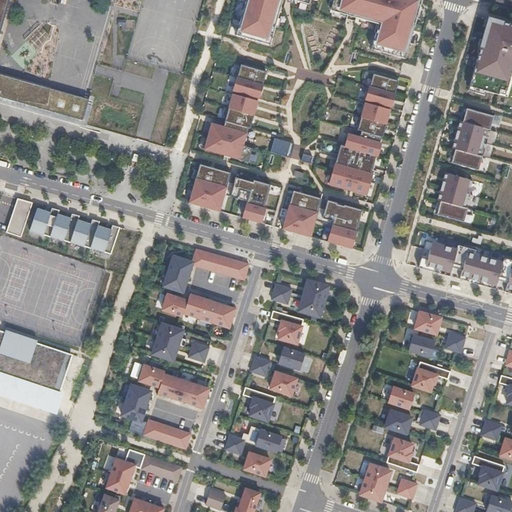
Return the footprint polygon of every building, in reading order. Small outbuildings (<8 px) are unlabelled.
[(0,0),(0,92),(5,98),(48,105),(51,88),(0,72),(0,34),(9,0),(0,0)] [(247,33),(245,38),(269,45),(280,7),(276,6),(278,0),(294,0),(294,1),(308,5),(309,0),(245,0),(237,30),(247,33)] [(332,0),(330,11),(347,16),(349,7),(358,9),(355,18),(376,24),(381,25),(378,34),(375,33),(372,43),(377,44),(376,51),(404,59),(421,0),(419,0),(332,0)] [(358,9),(349,7),(347,16),(355,18),(358,9)] [(510,26),(491,20),(488,29),(486,28),(482,40),(485,41),(483,49),(480,48),(469,87),(497,95),(499,90),(506,92),(511,69),(511,28),(509,28),(510,26)] [(211,123),(204,149),(248,162),(252,148),(243,146),(248,128),(250,129),(265,71),(240,64),(233,91),(235,92),(234,95),(232,94),(223,126),(211,123)] [(340,145),(328,185),(365,195),(372,173),(371,173),(375,156),(376,156),(380,143),(379,143),(381,137),(382,137),(390,107),(398,81),(372,74),(365,100),(367,101),(366,104),(364,103),(356,130),(361,131),(359,137),(348,134),(344,146),(340,145)] [(0,100),(83,120),(89,99),(51,88),(48,105),(5,98),(0,92),(0,100)] [(493,117),(466,109),(462,122),(459,121),(452,149),(454,149),(451,163),(477,170),(481,157),(479,156),(486,130),(489,131),(493,117)] [(274,138),(270,152),(290,158),(294,144),(274,138)] [(303,154),(301,161),(310,164),(312,157),(303,154)] [(199,164),(188,203),(212,209),(213,206),(220,208),(230,173),(199,164)] [(472,181),(445,173),(437,200),(440,201),(436,214),(463,222),(467,208),(464,207),(472,181)] [(235,178),(230,196),(247,202),(242,218),(260,223),(265,209),(263,208),(270,185),(253,180),(252,183),(235,178)] [(233,184),(228,182),(224,195),(230,196),(233,184)] [(293,191),(282,229),(310,237),(321,199),(293,191)] [(30,200),(13,195),(2,230),(18,235),(30,200)] [(327,201),(320,222),(331,226),(327,242),(350,249),(361,211),(343,206),(343,207),(336,205),(337,204),(327,201)] [(114,226),(34,205),(27,228),(107,251),(114,226)] [(318,208),(314,221),(320,222),(324,210),(318,208)] [(270,224),(273,214),(267,212),(264,221),(270,224)] [(482,238),(479,237),(478,240),(473,239),(472,243),(480,245),(482,238)] [(421,258),(418,267),(448,276),(451,267),(445,265),(447,259),(453,261),(452,263),(469,269),(468,272),(461,270),(459,279),(494,289),(496,280),(490,278),(492,272),(498,274),(497,276),(511,280),(511,284),(507,283),(504,292),(511,293),(511,260),(503,258),(501,262),(474,255),(475,250),(457,245),(456,249),(426,241),(423,249),(429,251),(427,260),(421,258)] [(167,270),(187,277),(191,264),(197,266),(201,250),(196,248),(191,261),(172,255),(167,270)] [(207,251),(201,250),(197,266),(202,267),(207,251)] [(209,269),(214,253),(207,251),(202,267),(209,269)] [(216,271),(221,255),(214,253),(209,269),(216,271)] [(223,273),(228,257),(221,255),(216,271),(223,273)] [(230,275),(235,259),(228,257),(223,273),(230,275)] [(237,277),(242,261),(235,259),(230,275),(237,277)] [(243,279),(248,263),(242,261),(237,277),(243,279)] [(187,277),(167,270),(163,285),(182,292),(187,277)] [(307,279),(302,295),(322,301),(327,285),(307,279)] [(291,288),(273,283),(270,291),(289,296),(291,288)] [(289,296),(270,291),(268,298),(287,304),(289,296)] [(161,309),(182,316),(187,300),(166,294),(161,309)] [(189,294),(183,312),(198,317),(204,299),(189,294)] [(323,301),(303,296),(299,311),(319,317),(323,301)] [(204,299),(198,317),(213,322),(219,304),(204,299)] [(219,304),(213,322),(228,327),(234,309),(219,304)] [(303,319),(272,311),(270,318),(281,321),(278,330),(280,330),(278,338),(296,344),(303,319)] [(419,311),(414,328),(436,334),(440,317),(419,311)] [(162,323),(157,338),(177,345),(182,330),(162,323)] [(70,351),(0,327),(0,392),(56,411),(67,377),(62,375),(70,351)] [(465,337),(449,332),(447,340),(463,345),(465,337)] [(412,334),(408,351),(429,357),(434,340),(412,334)] [(151,353),(171,360),(176,345),(156,338),(151,353)] [(463,345),(447,340),(445,347),(461,352),(463,345)] [(192,342),(190,349),(206,354),(208,347),(192,342)] [(283,347),(277,363),(298,370),(304,354),(283,347)] [(190,349),(187,356),(203,362),(206,354),(190,349)] [(255,356),(252,364),(268,369),(270,361),(255,356)] [(419,361),(411,386),(429,391),(432,383),(434,384),(436,376),(447,379),(450,371),(419,361)] [(268,369),(252,364),(250,371),(265,376),(268,369)] [(143,365),(138,380),(158,387),(163,372),(143,365)] [(272,371),(267,388),(290,395),(295,379),(272,371)] [(163,374),(157,392),(173,398),(179,379),(163,374)] [(511,377),(501,375),(499,383),(509,386),(507,394),(509,395),(506,403),(511,404),(511,377)] [(179,379),(173,398),(187,402),(193,384),(179,379)] [(130,384),(125,399),(145,406),(149,391),(130,384)] [(193,384),(187,402),(202,407),(208,389),(193,384)] [(392,386),(387,402),(408,409),(414,393),(392,386)] [(274,397),(244,387),(242,395),(252,398),(250,406),(251,407),(249,415),(267,421),(274,397)] [(145,406),(125,399),(120,414),(140,420),(143,410),(145,406)] [(424,410),(422,417),(437,422),(440,415),(424,410)] [(390,411),(384,426),(405,433),(411,418),(390,411)] [(422,417),(419,424),(435,430),(437,422),(422,417)] [(142,435),(150,437),(155,422),(147,420),(142,435)] [(502,426),(486,420),(483,428),(499,433),(502,426)] [(155,422),(150,437),(156,439),(162,424),(155,422)] [(162,424),(156,439),(163,441),(168,427),(162,424)] [(168,427),(163,441),(170,444),(175,429),(168,427)] [(499,433),(483,428),(481,435),(497,440),(499,433)] [(175,429),(170,444),(177,446),(182,431),(175,429)] [(260,430),(254,446),(275,453),(281,437),(260,430)] [(182,431),(177,446),(184,449),(189,434),(182,431)] [(229,434),(226,442),(242,447),(245,439),(229,434)] [(511,440),(505,438),(500,455),(511,459),(511,440)] [(386,463),(416,473),(419,465),(408,462),(411,453),(409,453),(412,445),(394,439),(386,463)] [(226,442),(224,449),(240,454),(242,447),(226,442)] [(243,468),(264,475),(269,460),(248,453),(243,468)] [(146,454),(140,470),(148,472),(153,457),(146,454)] [(504,466),(474,456),(471,464),(482,467),(479,476),(481,476),(478,484),(496,490),(504,466)] [(115,457),(109,473),(130,480),(135,464),(115,457)] [(160,459),(153,457),(148,472),(155,475),(160,459)] [(167,461),(160,459),(155,475),(162,477),(167,461)] [(175,464),(167,461),(162,477),(169,479),(175,464)] [(182,466),(175,464),(169,479),(177,482),(182,466)] [(369,464),(364,480),(384,486),(390,471),(369,464)] [(130,480),(109,473),(104,487),(124,495),(130,480)] [(401,478),(398,486),(414,492),(417,483),(401,478)] [(385,487),(365,480),(360,494),(381,500),(385,487)] [(414,492),(398,486),(396,493),(412,498),(414,492)] [(245,487),(237,508),(249,511),(252,511),(260,492),(245,487)] [(225,494),(210,489),(208,497),(223,503),(225,494)] [(114,511),(119,500),(103,494),(96,511),(114,511)] [(511,502),(491,496),(486,511),(508,511),(511,502)] [(223,503),(208,497),(205,504),(220,509),(223,503)] [(460,497),(457,506),(473,511),(476,502),(460,497)] [(134,498),(128,511),(145,511),(149,503),(134,498)] [(162,511),(164,509),(149,503),(145,511),(162,511)]
